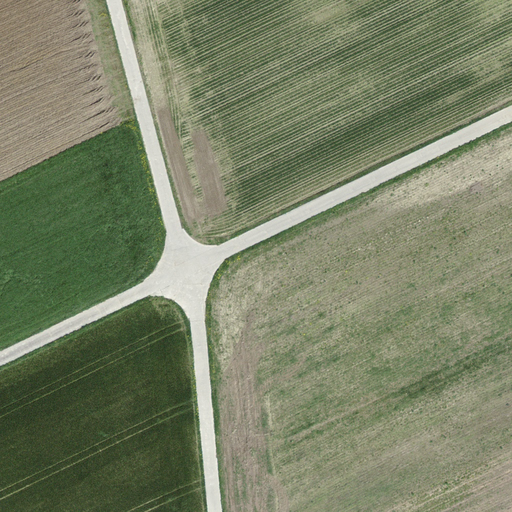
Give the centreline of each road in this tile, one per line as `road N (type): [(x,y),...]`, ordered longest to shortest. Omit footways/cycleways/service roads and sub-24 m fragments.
road 1 (track): [(0,357),(511,111)]
road 2 (track): [(114,0),(185,267),(206,511)]
